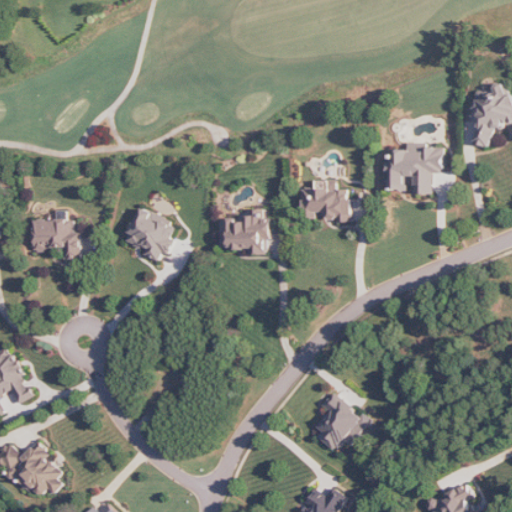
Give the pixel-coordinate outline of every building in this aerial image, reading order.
[(511,125),(511,87),(509,82),(502,85),(499,94),(484,100),(478,116),(484,129),(479,143),(494,148),(500,130),(511,125)] [(449,150),(398,149),(398,162),(393,162),(393,191),(411,191),(411,177),(420,177),(420,194),(437,194),(438,173),(448,173),(449,150)] [(357,221),(356,199),(353,199),(353,190),(343,190),(342,180),(321,181),(321,188),(307,189),(309,220),(322,220),(322,215),(334,214),(334,222),(357,221)] [(164,262),(167,253),(174,256),(181,240),(176,238),(182,224),(146,208),(131,241),(151,250),(149,255),(164,262)] [(271,255),(271,240),(277,240),(276,219),(268,219),(268,210),(250,210),(250,219),(226,220),(226,249),(255,249),(255,255),(271,255)] [(86,259),(86,232),(79,232),(79,220),(40,221),(40,249),(70,249),(70,260),(86,259)] [(0,354),(0,419),(11,414),(4,398),(19,391),(25,404),(39,397),(15,347),(0,354)] [(320,435),(341,452),(350,441),(358,447),(378,421),(369,414),(367,416),(339,393),(329,406),(337,413),(320,435)] [(28,457),(17,444),(0,458),(30,494),(37,488),(45,496),(54,489),(59,494),(69,486),(63,479),(68,475),(53,457),(56,455),(46,442),(28,457)] [(482,511),(476,501),(481,498),(473,483),(434,503),(439,511),(482,511)] [(345,511),(354,497),(339,488),(334,497),(319,488),(310,503),(316,506),(312,511),(345,511)]
